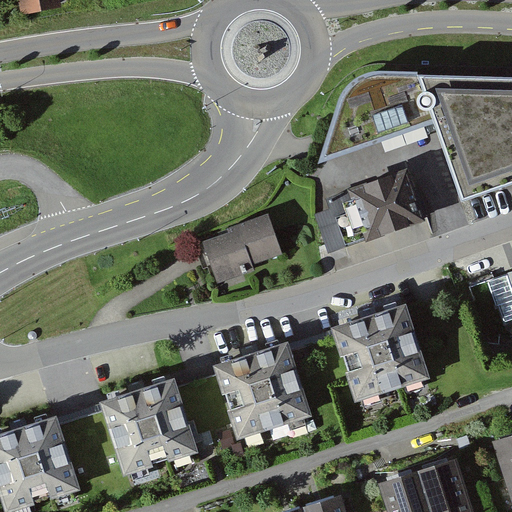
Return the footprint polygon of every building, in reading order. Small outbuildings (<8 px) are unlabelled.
[(62,0),(21,0),(24,17),(64,11),(62,0)] [(345,97),(323,161),(432,123),(461,206),(511,188),(511,81),(374,76),(362,81),(352,88),(345,97)] [(319,215),(331,254),(425,225),(409,174),(329,198),(333,211),(319,215)] [(233,236),(205,244),(217,286),(256,274),(254,268),(286,259),(273,217),(231,230),(233,236)] [(511,275),(487,285),(504,330),(511,327),(511,275)] [(431,378),(409,307),(333,331),(336,339),(356,403),(361,401),(364,410),(384,404),(381,394),(407,386),(410,394),(426,389),(423,381),(431,378)] [(336,339),(294,352),(314,416),(356,403),(336,339)] [(294,352),(292,346),(216,370),(218,377),(238,442),(244,440),(247,449),(267,443),(263,432),(290,424),(293,433),(308,428),(305,418),(314,416),(294,352)] [(218,377),(179,389),(200,454),(238,442),(218,377)] [(179,389),(177,383),(102,407),(104,414),(124,478),(129,476),(133,486),(152,480),(149,469),(175,461),(178,470),(194,465),(191,456),(200,454),(179,389)] [(104,414),(61,427),(81,491),(124,478),(104,414)] [(61,427),(58,418),(0,436),(0,495),(5,511),(32,511),(31,507),(58,499),(60,504),(75,499),(73,494),(81,491),(61,427)] [(511,440),(494,446),(511,503),(511,440)] [(472,511),(457,463),(380,486),(387,511),(472,511)] [(347,511),(342,496),(290,511),(347,511)]
